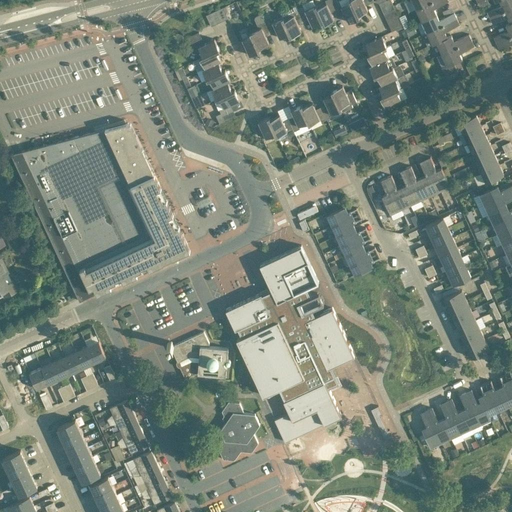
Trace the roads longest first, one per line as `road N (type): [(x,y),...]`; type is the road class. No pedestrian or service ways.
road 1 (unclassified): [(254,192),(235,162),(182,137),(124,2)]
road 2 (residential): [(466,380),(410,258),(382,238),(356,179)]
road 3 (residential): [(196,511),(101,304)]
road 4 (unclassified): [(101,304),(261,229),(254,192)]
road 5 (residential): [(246,69),(261,105),(354,63)]
road 6 (tertiary): [(0,35),(124,2)]
